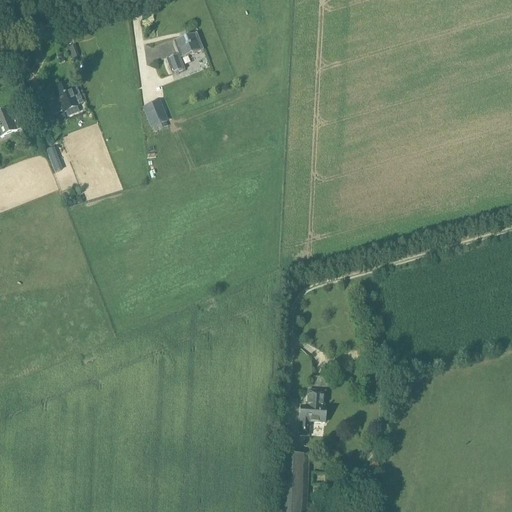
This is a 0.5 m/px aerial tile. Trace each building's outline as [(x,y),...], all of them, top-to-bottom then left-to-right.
[(178,56),(166,61),(171,76),(185,71),(180,60),(203,51),(196,34),(173,43),(178,56)] [(71,56),(77,53),(74,46),(68,48),(71,56)] [(81,81),(89,78),(86,71),(78,74),(81,81)] [(47,102),(38,106),(46,126),(55,122),(53,116),(61,113),(62,114),(64,113),(67,119),(78,114),(76,108),(78,107),(77,107),(82,104),(77,90),(71,92),(69,85),(54,92),(58,101),(56,101),(57,103),(49,106),(47,102)] [(158,103),(144,108),(152,128),(154,133),(163,130),(161,125),(166,122),(158,103)] [(0,135),(1,138),(2,139),(16,133),(22,130),(16,115),(11,118),(8,110),(0,113),(0,135)] [(54,174),(61,171),(53,149),(45,151),(54,174)] [(307,391),(306,409),(301,409),(300,423),(299,437),(308,437),(310,423),(325,424),(326,410),(324,410),(325,392),(307,391)] [(278,458),(275,511),(305,511),(308,460),(278,458)] [(320,479),(320,468),(308,468),(309,479),(320,479)]
